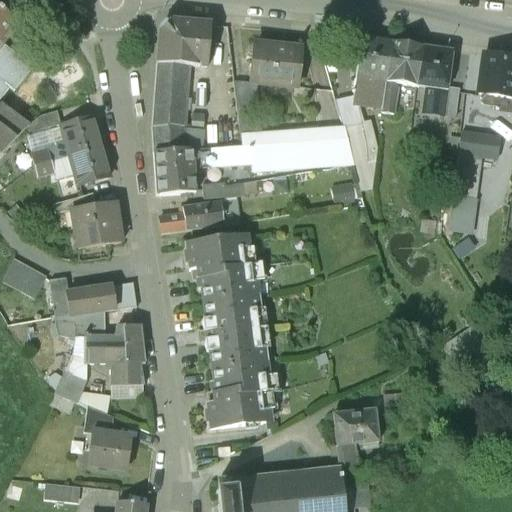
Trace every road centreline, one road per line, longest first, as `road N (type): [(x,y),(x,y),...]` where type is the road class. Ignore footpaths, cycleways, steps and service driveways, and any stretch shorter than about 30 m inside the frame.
road 1 (residential): [(112,0),(117,101),(144,263)]
road 2 (residential): [(144,263),(171,432),(169,511)]
road 3 (unclassified): [(279,0),(511,28)]
road 4 (residential): [(144,263),(73,275),(0,228)]
